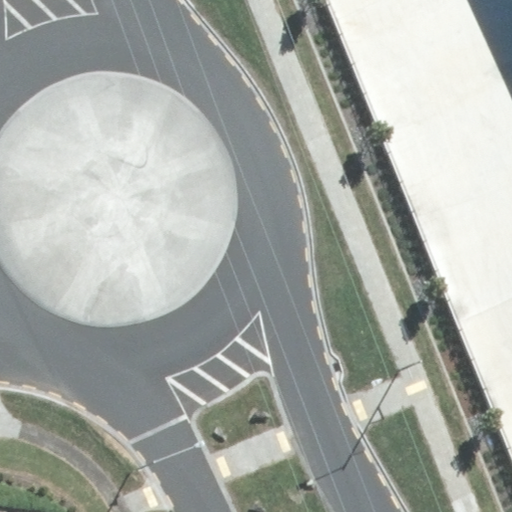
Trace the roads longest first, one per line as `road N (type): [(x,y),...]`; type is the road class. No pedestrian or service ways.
road 1 (unclassified): [(268,221),(301,379),(330,454),(368,511)]
road 2 (unclassified): [(268,221),(256,266),(201,332),(125,359),(45,345)]
road 3 (unclassified): [(208,511),(166,440),(45,345)]
road 4 (unclassified): [(157,55),(223,93),(251,131),(266,175),(268,221)]
road 5 (unclassified): [(0,96),(47,61),(95,48),(157,55)]
